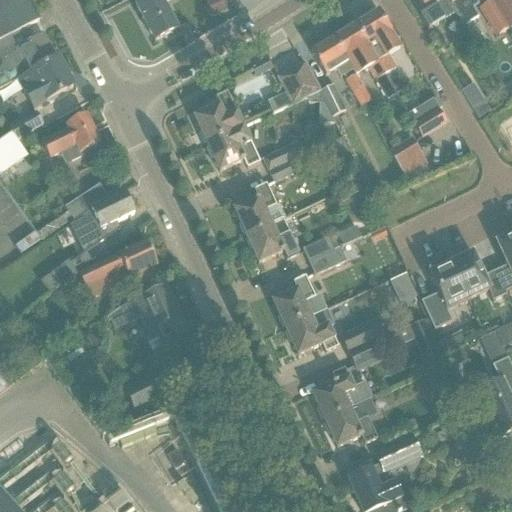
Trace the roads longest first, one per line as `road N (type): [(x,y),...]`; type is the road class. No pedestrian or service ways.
road 1 (unclassified): [(310,511),(120,107)]
road 2 (unknown): [(0,423),(36,403),(65,405),(103,433),(172,511)]
road 3 (residential): [(390,0),(503,187)]
road 4 (residential): [(120,107),(305,0)]
road 5 (unclassified): [(120,107),(59,0)]
